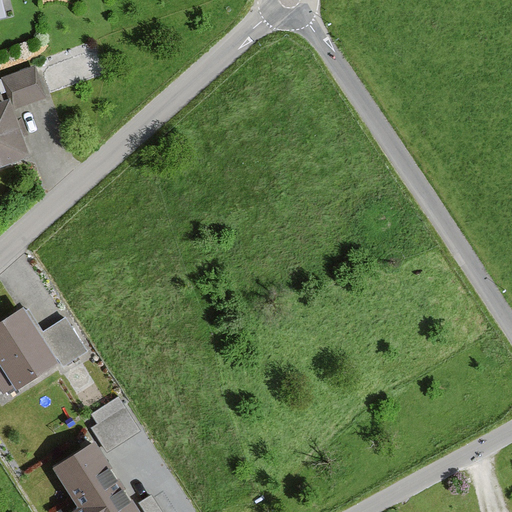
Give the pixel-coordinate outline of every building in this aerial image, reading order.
[(33,70),(6,81),(18,113),(46,103),(33,70)] [(0,172),(32,161),(10,103),(0,106),(0,172)] [(54,352),(22,303),(0,316),(0,348),(17,375),(54,352)] [(89,412),(108,447),(141,430),(122,394),(89,412)] [(141,511),(144,510),(94,435),(59,458),(84,496),(75,502),(80,511),(141,511)]
